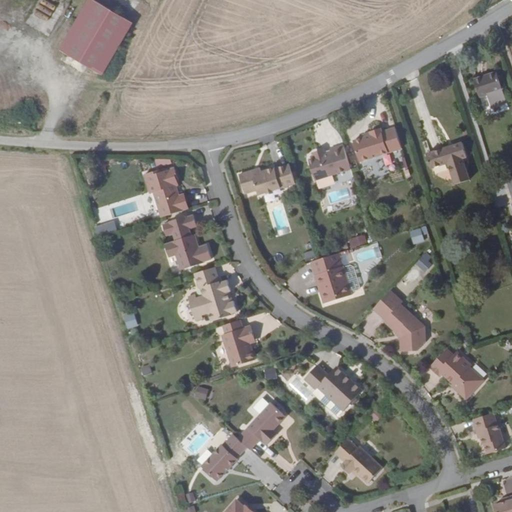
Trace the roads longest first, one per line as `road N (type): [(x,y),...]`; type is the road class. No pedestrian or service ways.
road 1 (residential): [(206,144),(257,276),(291,312),(376,358),(403,383),(444,446),(453,481)]
road 2 (unclassified): [(206,144),(326,107),(511,7)]
road 3 (unclassified): [(0,141),(206,144)]
